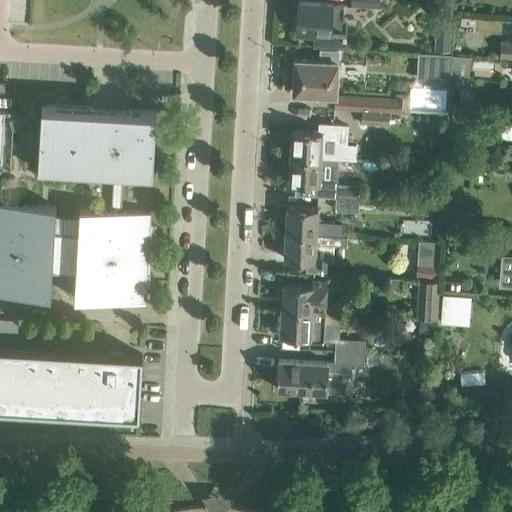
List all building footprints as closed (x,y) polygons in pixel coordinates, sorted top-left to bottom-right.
[(314,45),(323,46),(338,47),(338,46),(346,47),(348,15),(344,15),(344,4),(298,2),(297,30),(315,31),(314,45)] [(450,51),(452,21),(438,20),(436,50),(450,51)] [(511,41),(501,40),(499,57),(511,58),(511,41)] [(322,60),(295,59),(293,92),(335,94),(336,94),(338,54),(323,53),(322,60)] [(435,53),(434,77),(451,78),(452,54),(435,53)] [(395,98),(336,94),(335,94),(334,107),(408,111),(409,95),(395,94),(395,98)] [(156,110),(41,104),(40,134),(42,134),(42,140),(39,140),(38,170),(65,171),(65,168),(86,169),(86,163),(112,165),(112,171),(113,171),(111,213),(121,213),(123,172),(125,172),(125,175),(152,176),(154,146),(151,146),(151,140),(154,140),(156,110)] [(408,111),(362,109),(361,122),(389,124),(390,110),(408,111)] [(291,128),(290,155),(321,157),(357,159),(358,148),(347,148),(347,149),(334,148),(335,124),(320,123),(320,130),(291,128)] [(290,155),(288,181),(319,183),(321,157),(290,155)] [(336,183),(336,196),(359,197),(360,185),(336,183)] [(430,189),(430,200),(441,201),(442,190),(430,189)] [(359,197),(336,196),(335,210),(358,211),(359,197)] [(18,204),(0,202),(0,293),(12,294),(13,291),(18,291),(18,294),(50,296),(54,232),(56,206),(23,204),(23,207),(18,207),(18,204)] [(287,205),(286,232),(316,233),(317,207),(287,205)] [(107,210),(80,208),(78,233),(54,232),(52,270),(76,272),(74,297),(107,299),(107,296),(113,296),(112,299),(145,301),(147,272),(150,272),(153,223),(150,222),(150,211),(123,210),(123,213),(107,213),(107,210)] [(316,233),(286,232),(284,258),(314,260),(314,259),(333,260),(334,243),(341,244),(341,235),(328,234),(316,233)] [(417,261),(416,277),(438,279),(439,262),(417,261)] [(335,281),(327,281),(327,278),(313,277),(312,283),(300,283),(300,282),(296,282),(296,283),(283,282),(281,308),(337,311),(338,302),(325,302),(326,298),(334,298),(335,281)] [(420,279),(418,316),(421,316),(436,317),(437,302),(438,280),(420,279)] [(442,293),(440,321),(469,323),(471,295),(442,293)] [(337,311),(281,308),(280,335),(309,336),(309,340),(323,341),(324,337),(335,338),(334,350),(364,351),(364,337),(339,336),(339,323),(366,324),(366,313),(337,311)] [(142,353),(0,345),(0,405),(138,414),(142,353)] [(334,362),(278,359),(277,388),(303,389),(303,398),(321,400),(322,390),(328,391),(329,374),(354,375),(354,363),(362,364),(364,351),(334,350),(334,362)]
